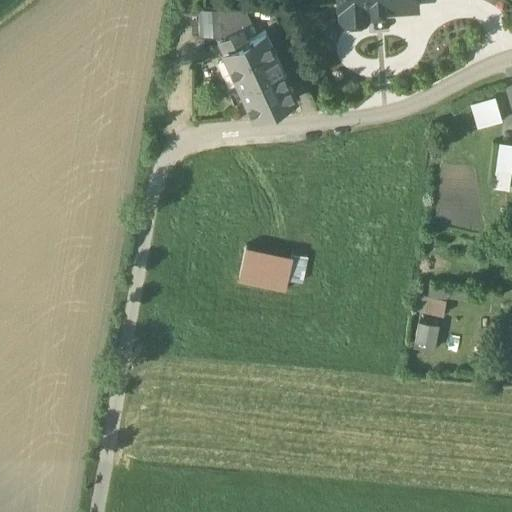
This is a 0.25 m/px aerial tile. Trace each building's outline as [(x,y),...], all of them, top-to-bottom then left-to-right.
[(339,0),(341,12),(347,18),(362,17),(368,10),(416,7),(415,0),(339,0)] [(221,10),(203,11),(205,36),(222,35),(221,10)] [(250,36),(245,26),(219,39),(224,49),(241,41),(250,36)] [(265,29),(241,41),(271,106),(295,95),(265,29)] [(271,106),(241,41),(224,49),(255,114),(271,106)] [(496,94),(471,102),(478,127),(503,120),(496,94)] [(511,168),(511,167),(511,141),(501,140),(494,184),(509,186),(511,168)] [(292,254),(246,245),(239,280),(285,289),(287,278),(292,254)] [(307,256),(292,253),(292,254),(287,278),(302,281),(307,256)] [(420,311),(443,313),(445,295),(422,293),(420,311)] [(440,328),(420,322),(414,347),(434,352),(440,328)]
